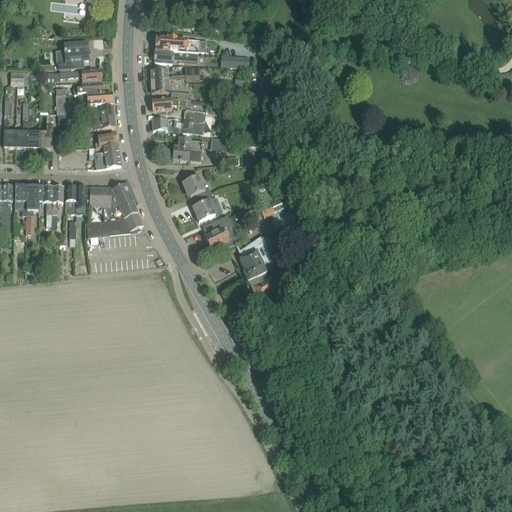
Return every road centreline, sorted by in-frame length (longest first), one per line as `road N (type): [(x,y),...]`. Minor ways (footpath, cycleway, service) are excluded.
road 1 (residential): [(511,66),(482,71),(129,17)]
road 2 (secondary): [(318,511),(174,252),(141,173)]
road 3 (secondary): [(141,173),(126,64),(129,17)]
road 4 (unclassified): [(141,173),(0,176)]
